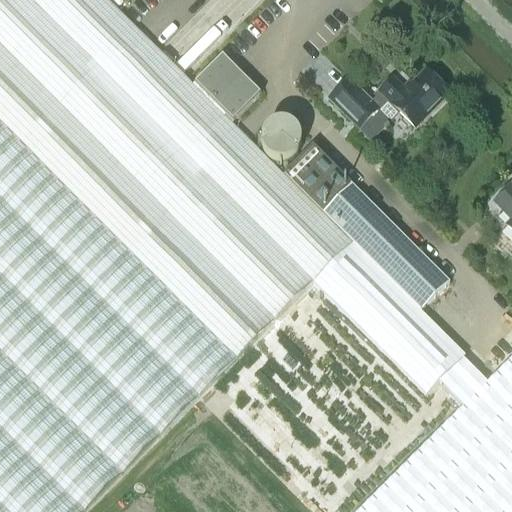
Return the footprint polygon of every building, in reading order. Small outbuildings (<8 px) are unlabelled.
[(0,0),(0,511),(85,511),(313,285),(352,246),(322,215),(284,177),(268,161),(266,159),(232,126),(192,88),(104,0),(0,0)] [(194,87),(192,88),(232,126),(261,97),(222,59),(194,87)] [(380,113),(359,134),(369,144),(397,115),(414,132),(418,128),(449,98),(440,89),(441,84),(431,74),(426,75),(425,74),(406,93),(392,79),(377,95),(370,102),(380,113)] [(348,80),(327,102),(359,134),(380,113),(370,102),(348,80)] [(312,149),(284,177),(322,215),(350,187),(312,149)] [(412,181),(424,194),(440,179),(428,165),(412,181)] [(434,208),(447,195),(436,185),(423,198),(434,208)] [(350,187),(322,215),(352,246),(420,314),(449,286),(350,187)] [(505,227),(511,233),(511,188),(511,187),(493,205),(510,222),(505,227)] [(352,246),(313,285),(424,397),(438,384),(461,408),(484,384),(461,361),(464,358),(420,314),(352,246)] [(357,511),(511,511),(511,356),(484,384),(461,408),(357,511)]
